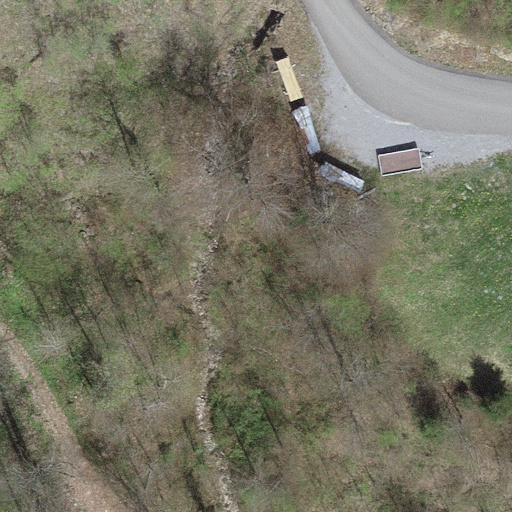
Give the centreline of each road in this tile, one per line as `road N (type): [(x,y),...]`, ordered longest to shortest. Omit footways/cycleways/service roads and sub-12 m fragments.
road 1 (unclassified): [(511,108),(420,97),(374,65),(327,0)]
road 2 (track): [(92,511),(0,329)]
